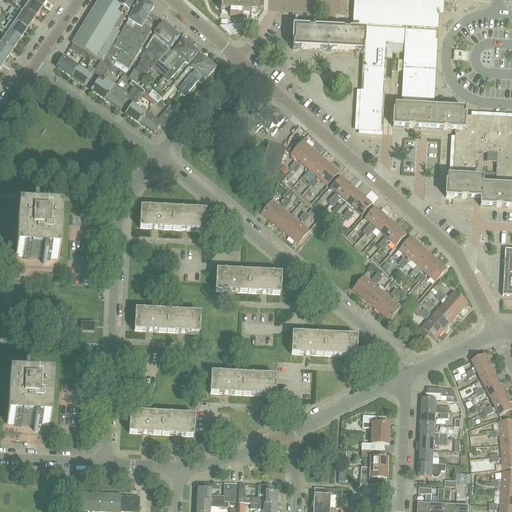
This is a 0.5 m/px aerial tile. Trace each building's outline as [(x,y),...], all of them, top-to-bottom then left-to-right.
[(10,16),(17,21),(28,29),(35,18),(24,10),(9,0),(8,0),(6,4),(14,9),(10,16)] [(35,18),(43,7),(32,0),(24,0),(26,1),(27,0),(30,2),(24,10),(35,18)] [(118,32),(135,0),(100,0),(74,45),(88,54),(101,62),(103,63),(106,58),(120,33),(118,32)] [(120,33),(106,58),(103,63),(106,65),(111,67),(113,68),(116,63),(128,71),(153,29),(156,32),(163,24),(159,20),(151,14),(154,9),(141,0),(140,0),(122,34),(120,33)] [(220,0),(220,11),(229,12),(229,17),(241,18),(242,12),(258,13),(259,0),(220,0)] [(357,0),(355,33),(354,52),(362,52),(360,84),(384,85),(386,60),(391,60),(392,54),(404,54),(405,45),(433,46),(435,0),(357,0)] [(20,40),(28,29),(17,21),(10,16),(7,20),(10,22),(5,29),(9,32),(20,40)] [(129,79),(132,82),(137,86),(159,62),(178,41),(180,38),(163,24),(156,32),(156,33),(153,38),(154,40),(135,72),(134,71),(129,79)] [(7,35),(2,43),(13,51),(20,40),(9,32),(5,29),(2,27),(2,28),(0,26),(0,31),(3,34),(4,33),(7,35)] [(324,50),(325,31),(294,29),(292,48),(300,49),(324,50)] [(348,51),(354,52),(355,33),(325,31),(324,50),(348,51)] [(13,51),(2,43),(0,41),(0,57),(5,62),(13,51)] [(181,44),(178,41),(159,62),(170,71),(164,79),(175,67),(191,48),(184,41),(181,44)] [(88,54),(74,45),(70,50),(85,59),(88,54)] [(405,45),(404,54),(404,65),(432,66),(433,46),(405,45)] [(191,48),(175,67),(164,79),(168,82),(185,63),(189,66),(199,54),(191,48)] [(182,94),(209,63),(202,57),(192,68),(195,71),(188,79),(178,90),(182,94)] [(72,64),(64,59),(57,68),(71,78),(78,69),(77,68),(74,66),(72,64)] [(85,74),(78,69),(71,78),(85,88),(92,78),(90,77),(93,73),(98,76),(105,66),(106,65),(103,63),(101,62),(94,71),(89,68),(85,74)] [(209,63),(182,94),(181,95),(184,98),(195,85),(198,82),(202,85),(205,81),(206,81),(216,70),(209,63)] [(106,65),(105,66),(98,76),(103,80),(111,67),(106,65)] [(432,66),(404,65),(403,78),(431,79),(432,71),(432,66)] [(431,79),(403,78),(402,93),(430,94),(431,79)] [(105,102),(116,87),(106,80),(102,85),(98,82),(91,92),(105,102)] [(382,134),(382,127),(383,117),(383,108),(384,85),(360,84),(358,133),(382,134)] [(120,89),(119,90),(116,87),(105,102),(119,111),(125,102),(127,104),(137,90),(133,88),(127,96),(125,94),(125,93),(120,89)] [(146,116),(145,115),(146,113),(141,110),(140,112),(133,107),(136,103),(142,94),(137,90),(127,104),(129,105),(123,114),(126,116),(140,126),(146,116)] [(401,109),(421,110),(429,110),(430,94),(402,93),(401,109)] [(243,147),(260,127),(274,112),(257,98),(248,108),(247,107),(236,138),(235,141),(243,147)] [(166,111),(175,119),(179,114),(171,107),(166,111)] [(421,110),(401,109),(394,108),(393,128),(428,130),(429,110),(421,110)] [(429,110),(428,130),(436,130),(454,131),(464,131),(464,117),(464,112),(437,110),(429,110)] [(276,132),(275,131),(283,122),(280,119),(280,118),(274,112),(260,127),(271,137),(276,132)] [(156,123),(146,116),(140,126),(154,135),(160,126),(166,130),(170,125),(160,118),(156,123)] [(464,131),(477,132),(476,146),(476,153),(486,153),(488,126),(485,126),(485,118),(464,117),(464,131)] [(497,147),(498,133),(506,133),(507,119),(485,118),(485,126),(488,126),(486,153),(486,163),(496,163),(497,147)] [(497,147),(511,147),(511,119),(507,119),(506,133),(498,133),(497,147)] [(477,132),(464,131),(454,131),(454,145),(476,146),(477,132)] [(291,155),(300,163),(312,149),(303,141),(291,155)] [(270,195),(286,150),(269,143),(265,154),(255,150),(252,170),(257,172),(255,182),(270,195)] [(476,153),(476,146),(454,145),(453,159),(475,160),(476,153)] [(496,163),(496,167),(511,167),(511,147),(497,147),(496,163)] [(300,163),(309,171),(321,157),(312,149),(300,163)] [(309,171),(318,179),(330,165),(321,157),(309,171)] [(453,159),(452,172),(452,173),(475,174),(475,160),(453,159)] [(339,174),(330,165),(318,179),(327,187),(339,174)] [(283,166),(280,171),(285,176),(289,172),(283,166)] [(496,174),(511,175),(511,167),(496,167),(496,174)] [(511,175),(496,174),(482,174),(482,181),(481,188),(511,189),(511,175)] [(330,190),(335,195),(324,207),(327,210),(348,185),(341,178),(330,190)] [(481,200),(481,188),(482,181),(474,180),(452,179),(446,179),(445,198),(481,200)] [(341,199),(346,204),(356,192),(348,185),(327,210),(329,212),(341,199)] [(511,189),(481,188),(481,200),(480,207),(481,207),(495,207),(496,208),(501,208),(511,208),(511,189)] [(353,211),(364,199),(356,192),(346,204),(353,211)] [(372,206),(364,199),(353,211),(361,218),(372,206)] [(271,222),(282,209),(273,201),(261,214),(271,222)] [(172,231),(173,210),(140,209),(139,229),(172,231)] [(271,222),(280,230),(292,216),(282,209),(271,222)] [(362,233),(365,235),(383,216),(375,209),(364,220),(370,225),(362,233)] [(206,212),(173,210),(172,231),(205,233),(206,212)] [(17,248),(16,257),(59,260),(62,216),(18,214),(17,248)] [(292,216),(280,230),(289,238),(301,224),(292,216)] [(375,230),(380,234),(390,222),(383,216),(365,235),(368,238),(375,230)] [(388,241),(398,229),(390,222),(380,234),(388,241)] [(301,224),(289,238),(299,246),(310,232),(301,224)] [(406,236),(398,229),(388,241),(395,248),(406,236)] [(399,251),(408,259),(420,245),(410,237),(399,251)] [(417,267),(429,253),(420,245),(408,259),(417,267)] [(8,256),(16,257),(17,248),(8,247),(7,247),(6,248),(5,248),(4,248),(4,249),(4,250),(3,250),(3,251),(3,252),(3,253),(3,254),(4,254),(4,255),(5,255),(6,256),(8,256)] [(511,251),(506,251),(506,250),(504,250),(504,252),(506,252),(505,261),(504,261),(504,262),(505,262),(503,295),(502,295),(502,297),(504,297),(504,295),(511,295),(511,251)] [(417,267),(426,275),(438,261),(429,253),(417,267)] [(435,283),(447,270),(438,261),(426,275),(435,283)] [(215,293),(248,294),(249,273),(217,272),(215,293)] [(282,275),(249,273),(248,294),(280,296),(282,275)] [(362,299),(373,285),(364,277),(352,291),(362,299)] [(382,293),(373,285),(362,299),(371,307),(382,293)] [(446,302),(459,314),(467,304),(454,292),(446,302)] [(371,307),(380,315),(392,301),(382,293),(371,307)] [(392,301),(380,315),(389,322),(401,309),(392,301)] [(438,311),(451,323),(459,314),(446,302),(438,311)] [(134,332),(167,334),(168,313),(135,311),(134,332)] [(438,311),(430,320),(443,332),(451,323),(438,311)] [(168,313),(167,334),(200,336),(201,315),(168,313)] [(435,341),(443,332),(430,320),(421,329),(435,341)] [(95,324),(81,323),(80,333),(95,334),(95,324)] [(291,355),(323,357),(324,337),(292,335),(291,355)] [(324,337),(323,357),(356,359),(357,339),(324,337)] [(491,365),(486,356),(472,363),(477,372),(491,365)] [(477,372),(481,381),(495,374),(491,365),(477,372)] [(486,390),(500,383),(495,374),(481,381),(486,390)] [(210,395),(242,397),(243,376),(211,375),(210,395)] [(243,376),(242,397),(275,398),(276,378),(243,376)] [(9,381),(7,424),(51,427),(53,383),(9,381)] [(505,392),(500,383),(486,390),(491,399),(505,392)] [(446,398),(446,403),(458,404),(454,392),(441,391),(441,398),(446,398)] [(505,392),(491,399),(495,409),(509,401),(505,392)] [(436,395),(426,395),(426,401),(423,401),(422,415),(436,415),(440,416),(449,416),(450,410),(438,409),(438,403),(436,403),(436,401),(436,395)] [(511,406),(509,401),(495,409),(500,418),(511,411),(511,406)] [(129,435),(162,436),(163,416),(130,414),(129,435)] [(435,428),(436,415),(422,415),(421,427),(435,428)] [(195,417),(163,416),(162,436),(194,438),(195,417)] [(372,429),(371,435),(388,436),(389,426),(376,425),(376,418),(363,418),(362,428),(372,429)] [(511,434),(511,421),(499,423),(500,435),(511,434)] [(435,435),(435,428),(421,427),(421,440),(447,441),(447,436),(435,435)] [(501,447),(511,446),(511,434),(500,435),(501,447)] [(361,452),(375,453),(375,446),(388,447),(388,436),(371,435),(371,445),(361,445),(361,452)] [(447,447),(447,441),(421,440),(420,453),(434,453),(434,447),(439,447),(439,446),(447,447)] [(502,459),(511,458),(511,446),(501,447),(502,453),(502,459)] [(365,469),(370,470),(387,470),(387,460),(374,459),(375,453),(361,452),(361,459),(363,459),(363,463),(363,466),(365,469)] [(433,467),(434,453),(420,453),(419,466),(433,467)] [(503,471),(511,470),(511,458),(502,459),(503,471)] [(446,467),(438,467),(433,467),(419,466),(419,479),(433,480),(433,473),(446,473),(446,467)] [(386,481),(387,470),(370,470),(370,475),(365,474),(364,479),(360,479),(359,486),(373,487),(373,480),(386,481)] [(511,474),(503,473),(502,479),(501,485),(511,486),(511,474)] [(500,497),(511,498),(511,486),(501,485),(500,497)] [(236,504),(236,486),(224,486),(223,498),(223,504),(228,504),(236,504)] [(245,486),(239,486),(239,492),(238,504),(250,504),(251,499),(244,499),(245,493),(245,486)] [(272,494),(272,488),(262,487),(262,494),(264,493),(264,500),(258,499),(251,499),(250,504),(259,505),(263,505),(277,506),(277,494),(272,494)] [(430,511),(431,506),(432,493),(432,490),(419,489),(419,495),(426,496),(426,505),(418,505),(417,511),(430,511)] [(197,497),(197,502),(210,503),(223,504),(223,498),(210,497),(211,491),(203,491),(197,490),(197,497)] [(313,508),(330,509),(335,509),(336,491),(314,490),(313,508)] [(438,506),(431,506),(430,511),(443,511),(444,506),(444,490),(438,490),(438,506)] [(444,506),(443,511),(456,511),(456,507),(450,507),(451,491),(444,490),(444,506)] [(82,494),(80,511),(139,511),(140,499),(121,497),(121,496),(82,494)] [(511,498),(500,497),(499,509),(511,510),(511,498)] [(223,504),(210,503),(197,502),(196,511),(209,511),(210,508),(228,509),(228,504),(223,504)]
